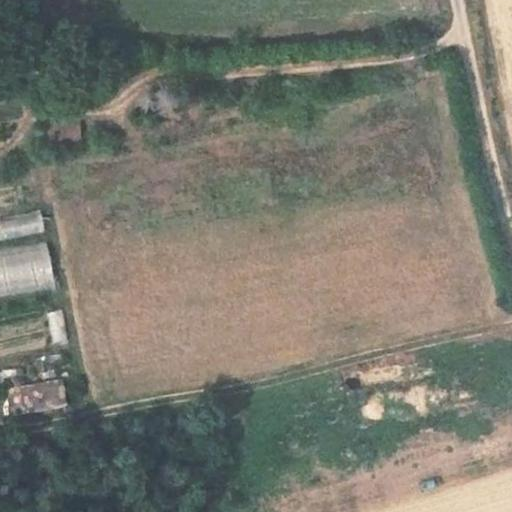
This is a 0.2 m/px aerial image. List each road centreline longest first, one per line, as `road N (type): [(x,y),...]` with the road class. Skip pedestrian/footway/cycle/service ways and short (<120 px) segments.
road 1 (track): [(113,90),(467,44)]
road 2 (track): [(456,0),(511,230)]
